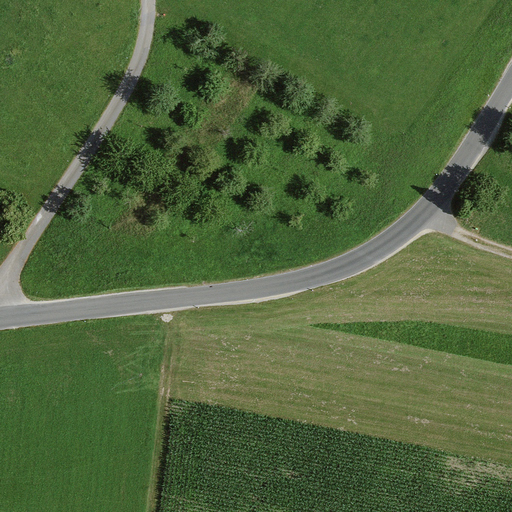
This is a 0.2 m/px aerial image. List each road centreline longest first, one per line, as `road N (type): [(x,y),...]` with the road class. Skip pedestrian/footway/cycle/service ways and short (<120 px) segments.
road 1 (unclassified): [(511,83),(425,214),(355,261),(253,289),(0,318)]
road 2 (track): [(148,0),(132,78),(0,298)]
